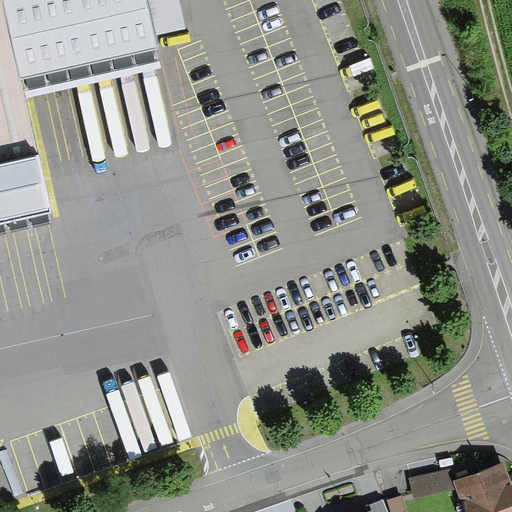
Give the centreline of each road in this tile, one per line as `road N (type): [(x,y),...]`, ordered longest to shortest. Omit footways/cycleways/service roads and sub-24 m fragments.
road 1 (residential): [(180,511),(511,394)]
road 2 (tertiary): [(399,0),(511,321)]
